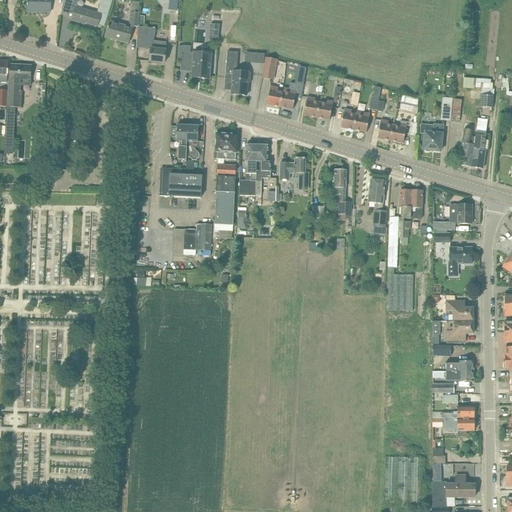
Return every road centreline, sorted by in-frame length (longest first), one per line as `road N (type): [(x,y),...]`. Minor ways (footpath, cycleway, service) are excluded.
road 1 (tertiary): [(499,195),(0,40)]
road 2 (residential): [(490,511),(487,255),(499,195)]
